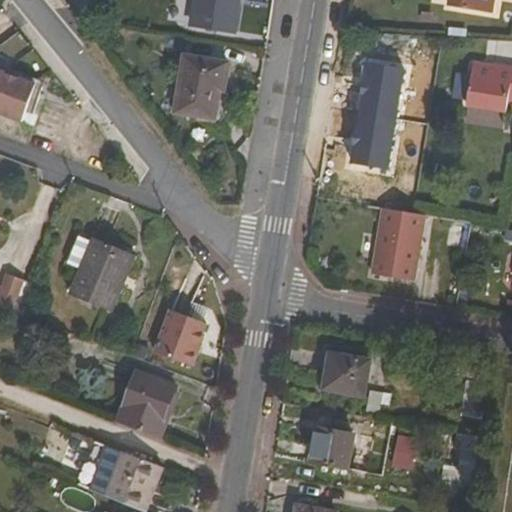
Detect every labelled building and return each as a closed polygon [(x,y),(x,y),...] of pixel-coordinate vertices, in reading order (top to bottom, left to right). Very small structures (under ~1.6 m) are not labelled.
[(235,32),(240,0),(197,0),(193,25),(235,32)] [(450,0),(449,7),(492,14),(494,0),(450,0)] [(229,71),(230,64),(185,57),(176,114),(225,122),(230,91),(240,93),(243,73),(229,71)] [(507,112),(508,102),(511,102),(511,65),(494,63),(493,67),(473,64),(466,106),(507,112)] [(0,71),(36,85),(25,114),(31,117),(44,82),(0,65),(0,71)] [(0,71),(0,114),(23,122),(25,114),(36,85),(0,71)] [(414,281),(427,210),(380,202),(368,272),(414,281)] [(92,241),(80,236),(68,264),(81,269),(70,294),(113,312),(137,256),(94,238),(92,241)] [(1,286),(0,285),(0,307),(11,312),(23,280),(6,273),(1,286)] [(207,323),(172,310),(155,352),(193,367),(206,334),(204,333),(207,323)] [(324,390),(364,397),(371,360),(330,353),(324,390)] [(460,360),(457,376),(490,381),(492,366),(460,360)] [(118,423),(164,441),(173,419),(169,417),(180,386),(137,370),(118,423)] [(466,381),(458,432),(481,436),(489,385),(466,381)] [(314,463),(348,469),(354,435),(320,429),(314,463)] [(457,467),(443,465),(439,490),(472,496),(481,436),(458,432),(457,432),(454,450),(459,451),(457,467)] [(149,511),(167,468),(97,442),(80,486),(143,511),(149,511)] [(59,504),(88,511),(91,511),(96,495),(64,486),(59,504)]
